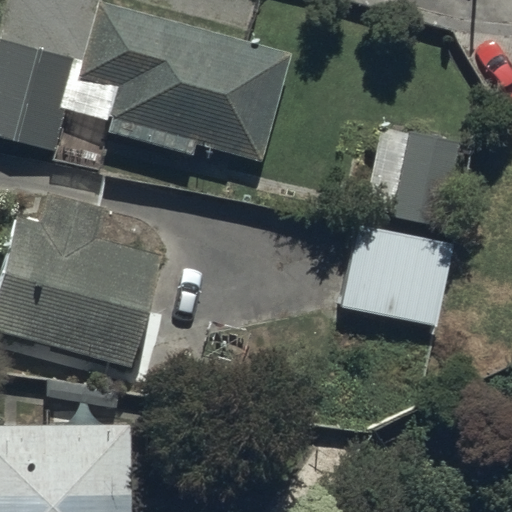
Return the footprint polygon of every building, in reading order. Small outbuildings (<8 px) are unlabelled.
[(290,36),(139,0),(70,0),(65,20),(0,4),(0,135),(52,148),(82,110),(261,153),(290,36)] [(409,138),(388,222),(435,234),(456,150),(409,138)] [(33,219),(11,201),(0,235),(0,312),(120,350),(152,247),(97,230),(95,186),(46,188),(33,219)] [(355,232),(339,312),(434,331),(450,251),(355,232)] [(116,511),(116,416),(0,416),(0,511),(116,511)]
